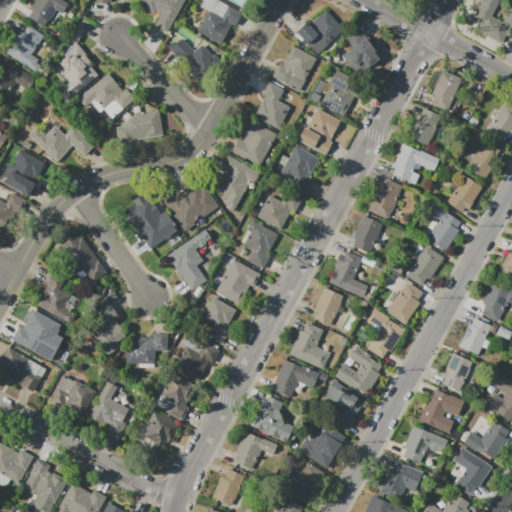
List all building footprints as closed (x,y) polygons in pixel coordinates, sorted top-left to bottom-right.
[(35,0),(62,0),(45,28),(32,20),(36,13),(30,9),(35,0)] [(184,0),(167,33),(154,26),(161,14),(156,11),(154,13),(140,5),(142,0),(184,0)] [(203,9),(200,7),(203,0),(218,0),(243,13),(235,26),(231,24),(220,44),(192,29),(203,9)] [(502,22),(511,6),(511,34),(506,31),(500,43),(477,30),(482,23),(471,17),(480,0),(498,0),(500,1),(491,16),(502,22)] [(317,54),(306,42),(303,44),(294,33),(306,23),(308,25),(325,9),(344,30),(317,54)] [(35,72),(5,53),(19,31),(23,33),(27,26),(43,36),(32,55),(39,60),(37,63),(40,65),(35,72)] [(342,56),(353,48),(345,38),(359,27),(368,39),(366,40),(380,58),(357,76),(342,56)] [(182,38),(194,52),(202,45),(212,56),(214,53),(222,62),(200,82),(170,50),(182,38)] [(98,75),(70,101),(60,89),(69,82),(63,75),(62,76),(55,68),(59,64),(58,64),(61,61),(60,61),(67,54),(70,57),(73,54),(70,50),(77,44),(96,66),(92,68),(98,75)] [(299,92),(271,77),(278,64),(282,66),(292,46),(317,59),(299,92)] [(0,67),(6,58),(36,77),(28,90),(16,83),(6,100),(0,96),(0,67)] [(431,105),(435,96),(431,95),(442,70),(461,78),(446,112),(431,105)] [(320,104),(331,84),(328,82),(334,71),(361,85),(344,117),(320,104)] [(111,120),(94,100),(85,107),(78,99),(107,73),(123,90),(126,87),(135,99),(111,120)] [(278,130),(254,117),(265,97),(262,96),(269,82),(283,90),(278,100),(290,107),(278,130)] [(485,130),(501,107),(511,113),(511,118),(498,139),(485,130)] [(324,155),(296,140),(303,127),(306,128),(316,108),(340,121),(330,141),(332,142),(324,155)] [(428,147),(407,137),(418,114),(421,115),(423,109),(441,116),(428,147)] [(134,114),(158,110),(163,136),(118,143),(116,128),(124,126),(124,124),(133,116),(134,116),(134,114)] [(28,136),(36,127),(43,133),(47,129),(44,126),(49,121),(52,124),(54,121),(60,127),(58,129),(64,135),(73,125),(94,145),(84,156),(73,146),(57,163),(28,136)] [(277,135),(259,167),(231,152),(238,138),(241,140),(252,121),(277,135)] [(485,179),(467,167),(471,162),(470,161),(477,149),(478,150),(485,139),(503,151),(485,179)] [(415,185),(391,175),(393,170),(390,169),(402,143),(439,159),(434,171),(415,163),(413,169),(415,170),(414,172),(420,175),(415,185)] [(295,145),(320,158),(308,178),(311,180),(304,193),(289,185),(292,179),(289,177),(288,179),(279,174),(295,145)] [(30,198),(4,181),(17,161),(14,159),(21,148),(46,165),(35,184),(38,186),(30,198)] [(228,155),(259,173),(253,183),(247,179),(244,183),(248,185),(232,212),(226,208),(227,206),(223,204),(227,197),(215,190),(226,171),(220,168),(228,155)] [(446,203),(453,192),(449,189),(460,173),(482,187),(467,209),(464,207),(460,212),(446,203)] [(163,201),(178,191),(180,194),(183,192),(183,190),(199,179),(218,206),(202,217),(202,216),(193,222),(195,224),(184,232),(163,201)] [(367,211),(378,186),(381,187),(384,179),(401,186),(399,193),(400,193),(392,212),(390,211),(387,219),(367,211)] [(280,229),(257,216),(269,194),(271,195),(272,193),(282,199),(287,191),(301,199),(294,211),(291,209),(280,229)] [(5,232),(0,228),(0,199),(5,203),(11,193),(24,201),(5,232)] [(124,212),(136,204),(133,200),(141,194),(143,197),(145,196),(160,217),(153,223),(164,238),(149,248),(124,212)] [(445,251),(426,238),(438,220),(428,214),(435,204),(461,221),(456,228),(459,230),(445,251)] [(352,246),(354,241),(351,239),(362,214),(383,223),(369,254),(352,246)] [(252,219),(278,234),(266,256),(269,257),(262,269),(247,261),(253,249),(239,242),(252,219)] [(166,255),(205,229),(211,239),(205,243),(206,243),(200,247),(199,247),(195,250),(202,261),(196,265),(206,280),(190,291),(166,255)] [(76,237),(81,234),(106,272),(91,282),(81,267),(74,272),(59,248),(68,232),(76,237)] [(420,286),(406,276),(411,268),(410,267),(420,252),(421,253),(426,245),(444,257),(429,279),(426,278),(420,286)] [(328,285),(329,283),(328,283),(334,268),(333,268),(339,253),(344,255),(346,250),(349,251),(350,249),(364,255),(353,280),(368,286),(367,287),(369,288),(371,284),(376,286),(369,303),(328,285)] [(511,285),(496,278),(507,252),(510,254),(511,249),(511,285)] [(233,260),(260,274),(253,287),(246,283),(240,294),(244,296),(239,305),(215,292),(233,260)] [(71,324),(36,306),(46,285),(44,284),(51,269),(66,277),(60,289),(83,301),(71,324)] [(480,314),(484,305),(482,304),(492,280),(511,288),(511,303),(507,301),(498,322),(480,314)] [(387,313),(392,305),(391,305),(392,303),(388,300),(393,291),(398,294),(398,293),(399,294),(407,283),(423,293),(418,300),(421,302),(406,325),(387,313)] [(323,287),(344,297),(331,326),(313,319),(317,311),(313,310),(323,287)] [(213,297),(236,309),(225,329),(229,331),(221,345),(206,336),(212,326),(201,319),(213,297)] [(108,303),(117,315),(114,317),(129,339),(107,355),(90,330),(99,324),(92,314),(108,303)] [(10,340),(17,327),(21,329),(31,308),(59,324),(55,333),(61,337),(49,360),(25,348),(10,340)] [(367,349),(379,330),(366,321),(375,308),(405,328),(384,360),(367,349)] [(477,355),(458,347),(468,324),(471,325),(474,318),(480,320),(481,318),(491,322),(477,355)] [(322,370),(288,355),(299,330),(302,331),(306,323),(324,331),(317,347),(330,353),(322,370)] [(126,364),(126,349),(130,349),(130,337),(153,337),(153,334),(168,334),(168,351),(154,351),(154,364),(126,364)] [(174,369),(192,336),(219,350),(211,364),(208,362),(197,381),(174,369)] [(334,377),(343,364),(355,372),(360,364),(348,356),(355,345),(371,356),(370,358),(382,366),(378,373),(380,374),(364,397),(334,377)] [(0,362),(9,348),(45,369),(32,392),(0,373),(0,362)] [(442,385),(445,379),(440,377),(444,367),(446,368),(452,353),(473,362),(460,393),(442,385)] [(274,391),(277,383),(274,382),(284,358),(318,373),(312,388),(297,381),(290,398),(274,391)] [(181,422),(154,407),(172,373),(195,386),(184,405),(189,408),(181,422)] [(95,391),(82,414),(63,404),(61,406),(49,399),(63,375),(73,381),(74,380),(95,391)] [(486,407),(494,394),(502,399),(505,394),(493,387),(500,375),(511,382),(511,418),(510,422),(486,407)] [(333,380),(358,396),(357,398),(364,403),(349,425),(346,423),(343,428),(328,418),(336,406),(322,396),(333,380)] [(106,382),(116,387),(110,398),(129,409),(122,421),(127,424),(118,440),(105,433),(107,428),(87,417),(106,382)] [(448,434),(418,421),(429,395),(431,396),(435,389),(463,401),(456,416),(444,411),(442,416),(454,421),(448,434)] [(282,422),(293,426),(286,443),(249,427),(261,401),(264,402),(267,396),(282,403),(279,411),(282,422)] [(154,410),(179,424),(169,442),(166,441),(162,447),(165,448),(155,465),(143,458),(152,441),(142,436),(149,423),(148,422),(154,410)] [(462,444),(470,431),(479,437),(489,420),(510,433),(492,463),(462,444)] [(413,425),(447,440),(441,454),(426,448),(420,463),(401,455),(413,425)] [(301,452),(308,441),(315,445),(326,428),(344,440),(326,468),(301,452)] [(244,431),(275,445),(263,474),(231,460),(244,431)] [(0,443),(18,453),(21,449),(34,456),(19,484),(0,473),(0,443)] [(474,455),(492,466),(483,481),(481,480),(471,496),(453,485),(468,461),(469,462),(474,455)] [(43,511),(32,506),(38,496),(23,487),(30,475),(29,474),(37,459),(50,466),(47,471),(52,473),(52,472),(68,480),(54,504),(53,503),(48,511),(43,511)] [(378,492),(392,459),(422,471),(414,491),(405,487),(400,501),(378,492)] [(303,503),(282,489),(296,466),(301,470),(306,462),(322,473),(303,503)] [(227,469),(249,478),(238,506),(216,497),(217,494),(213,492),(221,472),(225,474),(227,469)] [(55,511),(72,482),(91,493),(93,490),(106,497),(97,511),(55,511)] [(304,511),(265,511),(278,492),(306,510),(304,511)] [(422,511),(429,503),(441,511),(453,493),(469,503),(466,509),(469,511),(468,511),(422,511)] [(364,511),(371,495),(409,510),(408,511),(364,511)] [(103,511),(108,503),(124,511),(129,511),(130,510),(134,511),(103,511)]
